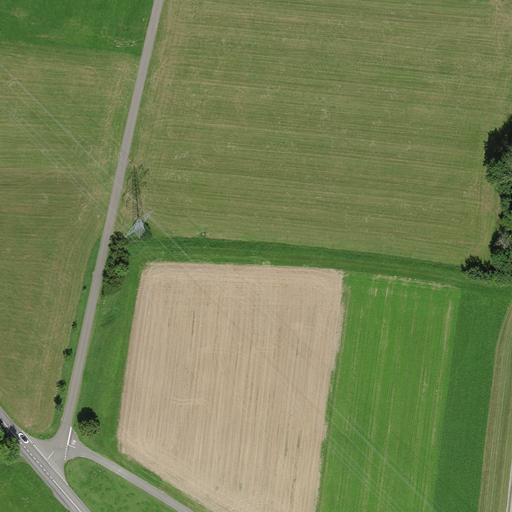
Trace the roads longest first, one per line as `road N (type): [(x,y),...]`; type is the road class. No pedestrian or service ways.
road 1 (unclassified): [(61,442),(160,0)]
road 2 (unclassified): [(61,442),(185,511)]
